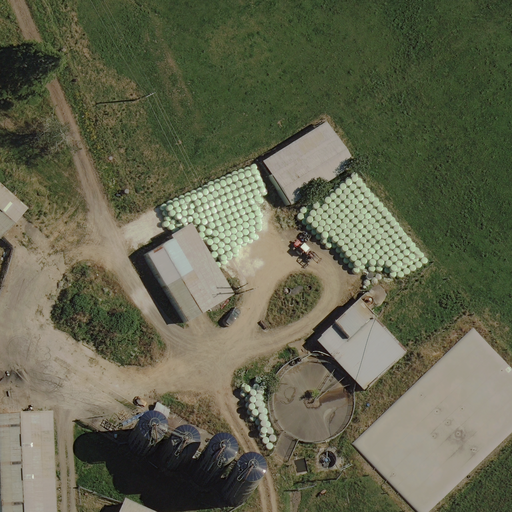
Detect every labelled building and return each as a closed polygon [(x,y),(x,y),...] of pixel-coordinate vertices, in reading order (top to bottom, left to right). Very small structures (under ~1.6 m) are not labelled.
[(349,169),(323,126),(260,164),(286,207),(349,169)] [(0,236),(22,211),(0,190),(0,236)] [(188,229),(142,256),(181,324),(228,297),(188,229)] [(403,357),(356,308),(315,346),(362,396),(403,357)] [(286,436),(292,440),(298,443),(305,445),(312,445),(319,445),(326,442),(332,439),(338,435),(343,430),(347,424),(350,417),(352,410),(352,403),(351,396),(349,389),(346,383),(342,377),(337,372),(331,369),(324,366),(317,364),(310,364),(303,364),(296,366),(290,370),(284,374),(279,379),(275,385),(272,391),(271,398),(270,405),(271,413),(273,419),(276,426),(281,432),(286,436)] [(0,416),(0,511),(51,511),(48,414),(0,416)] [(144,432),(140,431),(138,431),(136,431),(134,432),(132,434),(130,435),(128,437),(127,439),(126,441),(126,444),(126,446),(127,448),(127,451),(129,453),(130,454),(132,456),(134,457),(136,458),(139,458),(141,458),(144,458),(146,457),(148,456),(150,454),(151,452),(152,450),(153,448),(153,445),(153,443),(153,441),(152,438),(151,436),(149,435),(147,433),(145,432),(144,432)] [(178,447),(174,446),(172,446),(170,447),(167,447),(165,449),(164,450),(162,452),(161,454),(160,457),(160,459),(160,461),(160,464),(161,466),(162,468),(164,470),(166,471),(168,472),(170,473),(173,473),(175,473),(177,473),(180,472),(182,471),(183,469),(185,467),(186,465),(187,463),(187,461),(187,458),(187,456),(186,454),(184,452),(183,450),(181,448),(179,447),(178,447)] [(210,461),(206,460),(204,460),(201,461),(199,462),(197,463),(195,464),(194,466),(193,468),(192,471),(192,473),(192,475),(192,478),(193,480),(194,482),(196,484),(198,485),(200,486),(202,487),(204,488),(207,487),(209,487),(211,486),(213,485),(215,483),(217,481),(218,479),(219,477),(219,475),(219,472),(218,470),(218,468),(216,466),(215,464),(213,462),(211,461),(210,461)] [(238,480),(235,480),(232,480),(230,480),(228,481),(226,482),(224,484),(222,486),(221,488),(220,490),(220,492),(220,495),(221,497),(221,499),(223,501),(224,503),(226,505),(228,506),(231,506),(233,507),(235,507),(238,506),(240,505),(242,504),(244,503),(245,501),(246,499),(247,496),(247,494),(247,492),(247,489),(246,487),(245,485),(243,483),(241,482),(239,481),(238,480)]
